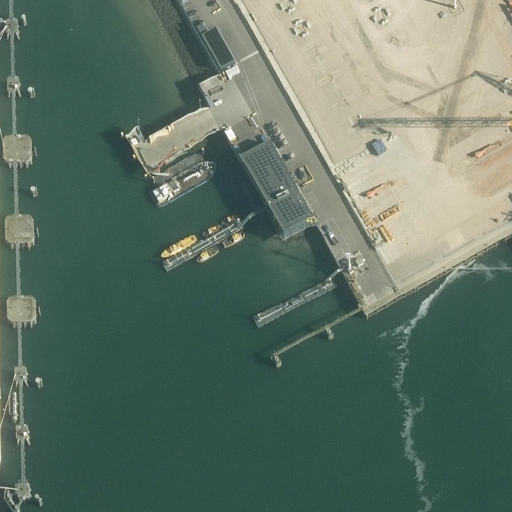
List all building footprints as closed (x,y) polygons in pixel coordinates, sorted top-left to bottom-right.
[(511,0),(296,0),(256,20),(342,192),(511,107),(511,0)] [(501,115),(492,120),(503,139),(511,134),(501,115)] [(484,134),(492,130),(489,124),(480,128),(484,134)] [(9,141),(6,145),(6,163),(10,167),(19,167),(30,167),(34,162),(34,144),(30,140),(9,141)] [(313,233),(269,154),(238,172),(283,250),(313,233)] [(490,222),(498,219),(494,206),(485,209),(490,222)] [(11,221),(7,225),(7,243),(11,247),(20,247),(32,247),(36,242),(36,225),(32,221),(20,221),(11,221)] [(341,263),(349,260),(337,233),(329,237),(341,263)] [(12,301),(9,305),(9,323),(13,327),(22,327),(34,327),(37,323),(37,305),(33,301),(21,301),(12,301)]
